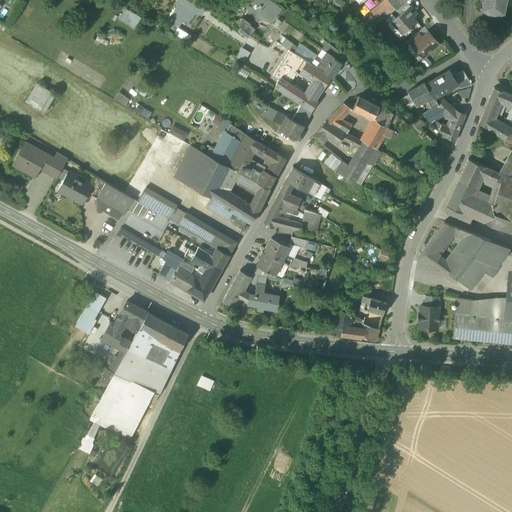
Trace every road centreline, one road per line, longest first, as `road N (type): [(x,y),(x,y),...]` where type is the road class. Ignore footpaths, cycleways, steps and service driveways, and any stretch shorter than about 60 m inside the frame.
road 1 (residential): [(202,320),(323,110),(362,91),(414,83),(467,51)]
road 2 (residential): [(487,68),(465,137),(409,250),(393,353)]
road 3 (secondary): [(202,320),(0,209)]
road 4 (track): [(109,511),(202,320)]
road 5 (secondary): [(393,353),(239,335),(202,320)]
road 6 (track): [(243,511),(296,404)]
